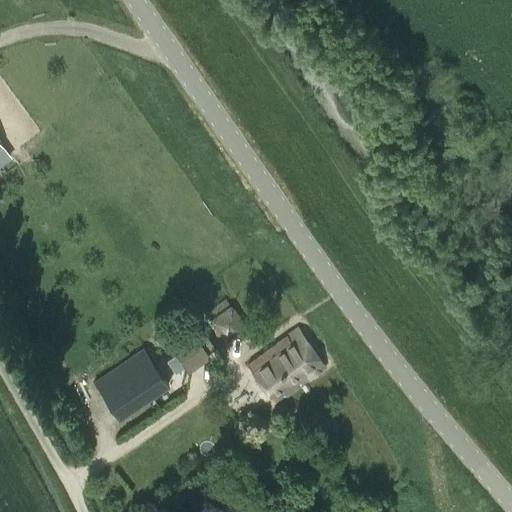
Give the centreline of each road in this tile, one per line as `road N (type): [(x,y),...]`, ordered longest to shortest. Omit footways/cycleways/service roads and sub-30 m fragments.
road 1 (tertiary): [(510,511),(361,324),(133,0)]
road 2 (unclassified): [(81,511),(0,363)]
